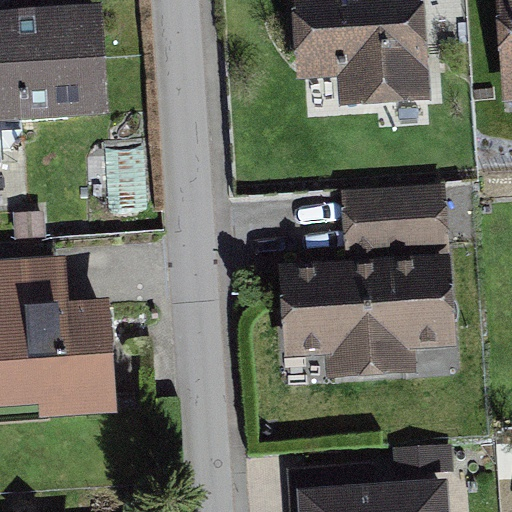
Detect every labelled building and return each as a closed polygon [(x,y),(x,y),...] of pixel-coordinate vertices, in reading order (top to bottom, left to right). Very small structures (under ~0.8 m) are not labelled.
[(294,0),(300,83),(341,80),(343,110),(431,104),(424,0),(294,0)] [(428,0),(430,38),(466,36),(464,0),(428,0)] [(511,0),(501,0),(510,104),(511,104),(511,0)] [(0,21),(0,119),(111,111),(103,14),(30,20),(0,21)] [(290,264),(298,367),(460,353),(447,194),(350,202),(355,259),(290,264)] [(0,266),(0,415),(116,407),(107,293),(65,296),(62,262),(0,266)] [(300,502),(300,511),(452,511),(451,491),(300,502)]
